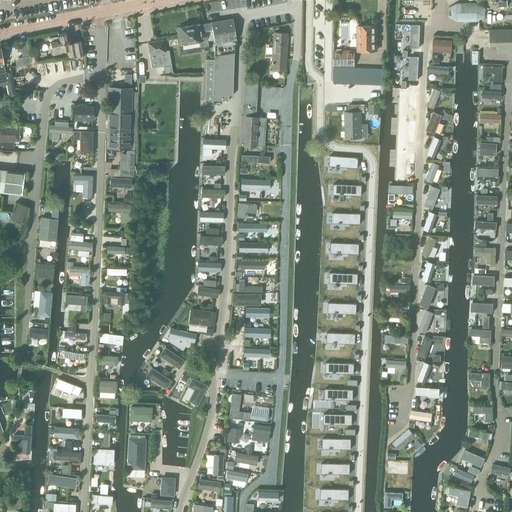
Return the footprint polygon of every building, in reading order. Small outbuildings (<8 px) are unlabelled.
[(457,21),(477,21),(485,17),(485,9),(477,4),(457,4),(450,8),(450,17),(457,21)] [(236,39),(232,18),(211,21),(211,22),(200,24),(200,23),(178,27),(180,43),(199,40),(200,46),(208,44),(207,40),(214,39),(215,44),(214,59),(206,59),(205,99),(229,100),(229,95),(233,95),(234,39),(236,39)] [(420,23),(411,23),(410,46),(420,47),(420,23)] [(376,50),(377,26),(358,25),(358,50),(376,50)] [(511,28),(490,29),(490,45),(499,45),(499,52),(511,51),(511,28)] [(285,70),(288,33),(274,32),(272,69),(285,70)] [(69,44),(68,35),(58,37),(59,41),(52,42),(54,54),(62,53),(61,51),(74,48),(75,55),(84,53),(82,42),(74,43),(74,44),(69,44)] [(452,49),(452,37),(434,36),(433,48),(452,49)] [(163,40),(149,43),(152,67),(163,65),(161,51),(164,51),(163,40)] [(6,77),(0,49),(0,48),(0,82),(6,81),(10,97),(16,96),(12,76),(6,77)] [(39,62),(36,50),(29,51),(31,63),(39,62)] [(354,65),(354,51),(334,50),(334,65),(354,65)] [(410,55),(409,79),(418,79),(419,55),(410,55)] [(503,78),(504,63),(484,62),(483,69),(495,70),(495,78),(503,78)] [(335,81),(384,82),(385,68),(335,66),(335,81)] [(109,89),(108,147),(129,148),(130,148),(137,148),(138,92),(131,91),(132,74),(125,74),(124,89),(109,89)] [(266,116),(257,116),(255,116),(258,79),(246,79),(245,79),(243,115),(242,115),(240,144),(256,145),(264,146),(265,130),(266,116)] [(434,109),(441,91),(435,89),(428,106),(434,109)] [(482,90),(481,100),(501,100),(502,100),(502,90),(482,89),(482,90)] [(11,114),(9,100),(0,101),(0,108),(2,108),(3,115),(11,114)] [(75,118),(94,118),(94,103),(75,103),(75,118)] [(379,103),(368,103),(369,113),(380,113),(379,103)] [(349,111),(345,111),(346,137),(351,137),(351,144),(361,143),(361,137),(360,111),(364,111),(364,104),(349,104),(349,111)] [(433,111),(425,130),(434,133),(442,114),(433,111)] [(481,113),(480,120),(501,122),(502,115),(481,113)] [(50,125),(49,132),(72,134),(73,127),(67,127),(68,122),(55,121),(54,125),(50,125)] [(19,139),(19,125),(0,124),(0,145),(1,146),(14,146),(14,139),(19,139)] [(93,151),(94,128),(73,128),(73,137),(80,137),(80,151),(93,151)] [(224,150),(225,146),(224,142),(204,141),(203,145),(204,149),(224,150)] [(480,142),(480,154),(496,156),(497,143),(480,142)] [(121,153),(120,176),(133,176),(134,170),(135,170),(135,165),(134,165),(134,150),(127,150),(127,153),(121,153)] [(270,163),(270,156),(242,154),(242,161),(270,163)] [(330,155),(329,166),(358,168),(358,157),(330,155)] [(0,189),(23,192),(25,169),(0,165),(0,189)] [(223,177),(224,169),(202,167),(202,176),(223,177)] [(478,168),(478,175),(499,176),(499,168),(478,168)] [(92,195),(93,173),(74,172),(74,182),(83,182),(83,195),(92,195)] [(111,177),(110,186),(131,188),(132,179),(111,177)] [(263,179),(241,179),(241,188),(263,188),(263,179)] [(333,184),(333,194),(362,195),(362,185),(333,184)] [(431,187),(424,205),(425,205),(433,208),(440,189),(432,186),(431,186),(431,187)] [(225,197),(225,189),(202,188),(202,196),(225,197)] [(478,195),(477,204),(498,205),(498,196),(478,195)] [(17,203),(13,212),(24,218),(29,208),(17,203)] [(108,203),(108,212),(122,212),(131,212),(131,204),(108,203)] [(238,203),(237,217),(245,218),(245,212),(256,213),(257,204),(238,203)] [(56,239),(59,206),(52,205),(51,216),(41,215),(39,237),(56,239)] [(437,214),(430,211),(424,229),(431,232),(437,214)] [(332,212),(332,223),(360,224),(361,213),(332,212)] [(476,220),(476,228),(497,230),(497,229),(498,222),(476,220)] [(69,248),(79,250),(89,251),(91,251),(92,242),(70,239),(69,248)] [(331,242),(330,253),(359,254),(359,244),(331,242)] [(240,243),(239,251),(262,251),(262,243),(240,243)] [(475,246),(474,255),(475,255),(487,256),(487,264),(495,264),(496,248),(475,246)] [(238,260),(238,268),(241,268),(265,269),(265,260),(242,260),(241,260),(238,260)] [(53,277),(55,263),(36,261),(34,275),(53,277)] [(200,261),(200,270),(220,270),(221,262),(200,261)] [(89,284),(90,268),(73,267),(70,267),(70,274),(81,275),(80,284),(89,284)] [(330,273),(329,283),(358,284),(358,274),(330,273)] [(494,284),(495,275),(474,274),(473,283),(494,284)] [(237,278),(237,285),(239,286),(245,286),(260,286),(260,279),(237,278)] [(218,296),(219,288),(198,285),(197,293),(218,296)] [(427,285),(420,304),(429,307),(436,288),(435,288),(427,285)] [(104,291),(103,303),(110,304),(111,298),(118,298),(117,304),(123,305),(123,303),(128,303),(129,293),(104,291)] [(45,292),(40,292),(39,315),(51,316),(53,293),(50,293),(45,292)] [(232,293),(232,304),(261,305),(261,293),(232,293)] [(65,294),(65,303),(81,304),(81,311),(86,312),(88,296),(85,295),(65,294)] [(511,308),(511,300),(503,300),(503,308),(511,308)] [(328,302),(328,313),(356,314),(357,303),(328,302)] [(473,303),(472,312),(493,313),(494,304),(473,303)] [(214,325),(215,312),(212,311),(212,310),(190,307),(188,322),(210,325),(210,324),(214,325)] [(269,317),(269,308),(246,307),(245,317),(269,317)] [(29,328),(28,337),(48,338),(48,329),(29,328)] [(194,342),(196,332),(176,328),(174,338),(194,342)] [(244,328),(244,337),(270,338),(270,329),(244,328)] [(491,342),(492,329),(471,328),(471,335),(481,335),(480,342),(491,342)] [(122,342),(122,335),(101,333),(99,336),(100,343),(105,343),(105,340),(122,342)] [(327,333),(327,343),(355,344),(356,334),(327,333)] [(426,335),(418,355),(426,358),(433,337),(426,335)] [(178,368),(184,359),(164,346),(158,355),(178,368)] [(270,350),(244,349),(244,358),(271,359),(270,350)] [(184,359),(188,354),(183,350),(179,355),(184,359)] [(99,355),(98,364),(117,365),(117,356),(99,355)] [(511,367),(511,355),(503,355),(502,367),(511,367)] [(326,362),(325,372),(354,373),(354,363),(326,362)] [(165,388),(170,379),(150,366),(145,375),(165,388)] [(167,376),(170,372),(164,368),(161,372),(167,376)] [(490,386),(491,373),(470,372),(469,379),(482,380),(482,386),(490,386)] [(186,384),(189,378),(183,375),(180,381),(186,384)] [(57,377),(54,386),(70,392),(70,393),(71,393),(78,395),(77,396),(78,396),(82,387),(57,377)] [(197,405),(207,385),(191,377),(187,386),(193,389),(188,401),(197,405)] [(115,392),(116,386),(115,379),(97,378),(95,385),(96,391),(104,391),(104,394),(108,394),(108,392),(115,392)] [(511,381),(501,381),(500,389),(511,389),(511,381)] [(415,394),(429,395),(429,396),(439,397),(440,388),(426,387),(424,387),(416,387),(415,394)] [(325,388),(325,399),(353,399),(353,389),(325,388)] [(232,393),(229,416),(243,418),(249,419),(250,412),(244,411),(238,411),(241,394),(232,393)] [(151,421),(151,406),(129,405),(128,420),(151,421)] [(494,421),(494,406),(474,406),(474,413),(486,413),(486,421),(494,421)] [(63,407),(62,416),(77,417),(80,417),(81,416),(81,409),(81,408),(63,407)] [(113,428),(114,415),(96,414),(95,421),(107,422),(107,427),(113,428)] [(324,414),(323,424),(352,425),(352,414),(324,414)] [(32,435),(32,426),(28,425),(26,425),(25,435),(15,435),(14,438),(14,442),(14,451),(24,452),(24,453),(28,454),(31,453),(33,435),(32,435)] [(56,427),(55,427),(54,434),(56,435),(56,436),(60,436),(61,436),(63,436),(77,437),(78,429),(56,427)] [(235,442),(236,428),(228,427),(228,431),(227,440),(227,441),(234,442),(235,442)] [(488,443),(490,433),(470,429),(469,435),(482,438),(481,442),(488,443)] [(144,438),(144,435),(129,434),(129,437),(127,437),(126,469),(144,469),(145,438),(144,438)] [(323,438),(322,448),(351,449),(351,439),(323,438)] [(82,461),(82,453),(58,452),(58,448),(51,448),(51,453),(55,453),(54,459),(82,461)] [(94,448),(93,464),(113,464),(114,449),(94,448)] [(465,450),(461,458),(482,467),(486,459),(465,450)] [(222,475),(223,455),(213,455),(213,475),(222,475)] [(322,463),(321,473),(350,474),(350,464),(322,463)] [(492,465),(491,472),(509,476),(511,468),(492,465)] [(227,469),(226,478),(246,481),(248,473),(227,469)] [(76,494),(79,478),(55,474),(53,481),(69,484),(68,493),(76,494)] [(173,496),(174,477),(160,476),(159,495),(173,496)] [(219,491),(220,482),(199,479),(197,488),(219,491)] [(469,506),(472,491),(451,487),(449,494),(459,496),(457,504),(469,506)] [(320,489),(320,499),(349,499),(349,489),(320,489)] [(258,494),(258,500),(269,500),(278,501),(278,492),(258,491),(258,494)] [(403,500),(403,493),(385,492),(384,507),(392,508),(392,499),(403,500)] [(92,494),(91,502),(112,504),(112,495),(92,494)] [(224,496),(223,511),(231,511),(233,496),(224,496)] [(171,507),(172,501),(169,501),(169,500),(149,498),(148,506),(168,508),(168,507),(171,507)] [(54,502),(53,511),(59,511),(75,511),(76,504),(54,502)]
